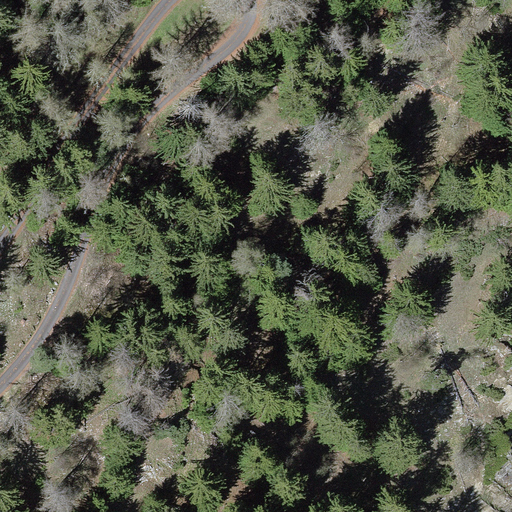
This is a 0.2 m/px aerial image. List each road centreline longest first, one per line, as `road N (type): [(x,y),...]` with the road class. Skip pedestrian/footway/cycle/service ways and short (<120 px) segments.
road 1 (unclassified): [(0,385),(50,318),(128,133),(236,38),(251,0)]
road 2 (unclassified): [(169,0),(0,244)]
